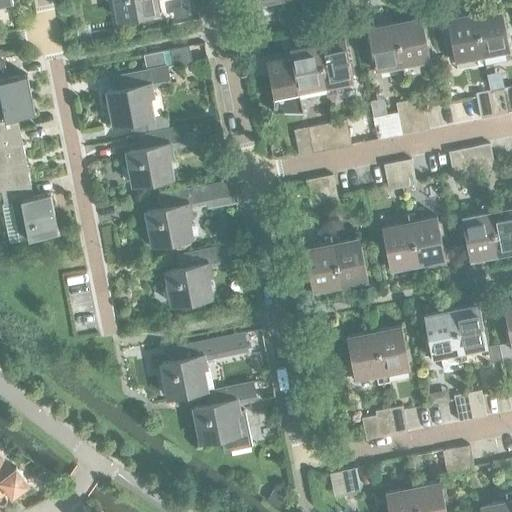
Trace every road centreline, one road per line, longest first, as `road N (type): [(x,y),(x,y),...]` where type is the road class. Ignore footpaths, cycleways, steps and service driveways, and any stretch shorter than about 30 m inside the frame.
road 1 (residential): [(511,420),(321,457),(298,439),(215,0)]
road 2 (residential): [(111,334),(52,29)]
road 3 (residential): [(99,461),(0,383)]
